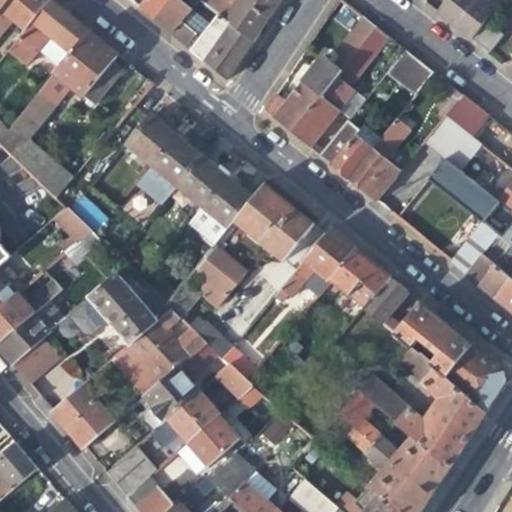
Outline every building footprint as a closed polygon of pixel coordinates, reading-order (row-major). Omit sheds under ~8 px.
[(0,36),(14,20),(26,29),(50,0),(6,0),(0,8),(0,36)] [(54,48),(67,59),(90,31),(64,10),(51,0),(50,0),(26,29),(8,51),(26,66),(38,51),(46,58),(54,48)] [(150,0),(143,10),(154,20),(170,0),(150,0)] [(184,44),(228,80),(253,41),(203,1),(201,0),(170,0),(154,20),(184,44)] [(203,0),(203,1),(253,41),(268,19),(243,0),(203,0)] [(243,0),(268,19),(280,0),(243,0)] [(446,0),(438,11),(473,39),(486,21),(490,16),(502,1),(501,0),(446,0)] [(283,97),(278,93),(266,111),(293,133),(378,29),(363,17),(330,60),(323,55),(312,70),(306,77),(302,82),(291,96),(286,93),(283,97)] [(504,36),(486,21),(473,39),(490,52),(504,36)] [(381,47),(399,61),(406,51),(378,29),(293,133),(306,144),(311,148),(340,111),(351,120),(366,101),(350,87),(381,47)] [(113,62),(119,55),(90,31),(67,59),(55,73),(95,105),(99,100),(123,70),(113,62)] [(417,97),(435,74),(406,51),(399,61),(388,74),(417,97)] [(447,119),(449,117),(465,98),(453,88),(436,111),(447,119)] [(40,92),(11,127),(0,140),(0,143),(10,154),(22,166),(39,182),(55,162),(29,140),(57,106),(40,92)] [(474,138),(490,118),(465,98),(449,117),(463,129),(474,138)] [(0,140),(11,127),(0,115),(0,140)] [(129,145),(153,165),(178,135),(166,126),(154,115),(129,145)] [(398,119),(373,149),(349,179),(377,202),(401,173),(386,161),(411,130),(398,119)] [(349,121),(321,156),(337,169),(349,179),(373,149),(356,136),(360,130),(349,121)] [(153,165),(178,185),(203,155),(193,147),(178,135),(153,165)] [(215,166),(203,155),(178,185),(205,206),(229,177),(215,166)] [(443,191),(483,223),(511,246),(511,183),(503,195),(498,201),(484,189),(446,159),(438,168),(429,180),(433,183),(443,191)] [(55,162),(39,182),(56,199),(74,178),(55,162)] [(241,187),(229,177),(205,206),(191,223),(217,244),(230,227),(236,221),(255,198),(241,187)] [(285,261),(315,223),(295,207),(266,184),(255,198),(236,221),(285,261)] [(488,184),(484,189),(498,201),(503,195),(488,184)] [(99,231),(109,216),(79,194),(68,209),(99,231)] [(53,224),(77,248),(91,235),(68,211),(53,224)] [(328,234),(315,223),(285,261),(298,271),(328,234)] [(511,261),(511,271),(509,275),(511,276),(511,246),(483,223),(451,262),(466,274),(483,253),(496,264),(504,255),(511,261)] [(318,297),(332,281),(358,250),(340,236),(332,229),(328,234),(298,271),(276,297),(283,303),(290,296),(293,298),(305,285),(318,297)] [(94,235),(91,235),(77,248),(66,256),(73,264),(100,241),(94,235)] [(0,268),(2,267),(12,259),(0,245),(0,268)] [(194,330),(197,333),(206,322),(192,311),(204,295),(219,307),(248,272),(216,245),(166,305),(173,311),(183,320),(194,330)] [(361,280),(379,296),(393,279),(371,261),(358,250),(332,281),(349,295),(361,280)] [(483,253),(466,274),(511,311),(511,276),(509,275),(496,264),(483,253)] [(73,264),(66,256),(44,275),(51,283),(65,271),(66,273),(74,265),(73,264)] [(261,271),(277,289),(294,273),(277,256),(261,271)] [(24,291),(2,267),(0,268),(0,288),(12,301),(18,296),(24,291)] [(116,332),(129,347),(173,311),(166,305),(163,302),(150,313),(123,283),(127,279),(123,273),(64,322),(55,330),(61,337),(67,341),(74,338),(80,332),(81,334),(88,337),(94,334),(108,323),(116,332)] [(403,287),(393,279),(379,296),(367,310),(383,324),(410,293),(403,287)] [(27,307),(18,296),(12,301),(0,311),(0,344),(48,304),(60,293),(53,285),(27,307)] [(0,311),(12,301),(0,288),(0,311)] [(64,322),(48,304),(0,344),(0,351),(4,356),(13,367),(55,330),(64,322)] [(440,355),(431,365),(446,378),(474,345),(452,327),(424,304),(397,336),(410,347),(418,337),(440,355)] [(129,347),(113,361),(146,399),(162,385),(179,371),(196,357),(210,346),(200,336),(197,333),(194,330),(178,344),(168,334),(183,320),(173,311),(129,347)] [(208,320),(206,322),(197,333),(200,336),(210,346),(224,360),(234,348),(250,328),(241,319),(225,335),(208,320)] [(474,345),(446,378),(445,379),(486,415),(509,380),(507,372),(487,355),(474,345)] [(196,357),(216,381),(232,368),(224,360),(210,346),(196,357)] [(257,369),(234,348),(224,360),(232,368),(246,381),(257,369)] [(373,375),(359,392),(451,469),(486,415),(445,379),(446,378),(431,365),(422,357),(419,355),(405,371),(440,399),(425,417),(373,375)] [(216,381),(236,403),(253,388),(246,381),(232,368),(216,381)] [(199,395),(179,371),(162,385),(146,399),(154,408),(167,422),(186,406),(199,395)] [(84,385),(52,412),(57,418),(74,437),(84,450),(116,424),(84,385)] [(262,397),(253,388),(236,403),(244,413),(262,397)] [(337,417),(353,430),(434,496),(451,469),(359,392),(337,417)] [(219,418),(199,395),(186,406),(206,430),(219,418)] [(177,434),(187,446),(206,430),(186,406),(167,422),(155,432),(148,438),(158,449),(177,434)] [(146,421),(155,432),(167,422),(154,408),(146,414),(146,421)] [(303,412),(293,423),(316,442),(326,431),(303,412)] [(240,441),(219,418),(206,430),(187,446),(208,469),(240,441)] [(273,446),(289,429),(276,418),(261,435),(273,446)] [(399,511),(423,511),(434,496),(353,430),(346,438),(383,470),(369,487),(399,511)] [(0,502),(37,471),(23,455),(15,446),(0,459),(0,502)] [(134,449),(105,473),(113,483),(126,498),(150,478),(154,474),(134,449)] [(172,480),(188,467),(178,455),(162,468),(172,480)] [(215,488),(243,511),(277,511),(266,502),(278,488),(241,457),(215,488)] [(159,489),(150,478),(126,498),(130,503),(136,510),(159,489)] [(189,511),(188,511),(214,487),(206,479),(181,502),(179,500),(172,507),(166,511),(189,511)] [(159,489),(136,510),(137,511),(156,511),(169,502),(181,492),(172,483),(161,492),(159,489)] [(339,511),(330,504),(306,483),(290,501),(301,511),(339,511)] [(365,483),(354,498),(369,510),(367,511),(399,511),(369,487),(365,483)] [(343,488),(330,504),(339,511),(367,511),(369,510),(354,498),(343,488)] [(166,511),(172,507),(169,502),(156,511),(166,511)] [(72,511),(64,503),(53,511),(72,511)]
